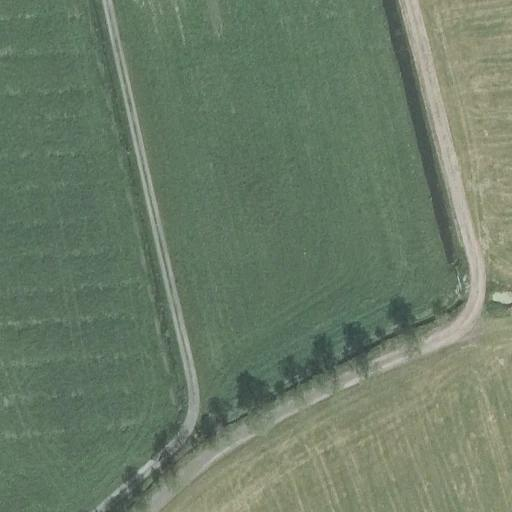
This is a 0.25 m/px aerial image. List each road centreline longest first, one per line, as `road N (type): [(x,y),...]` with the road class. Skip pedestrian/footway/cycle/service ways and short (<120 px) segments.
road 1 (track): [(145,511),(228,440),(468,319),(476,296),(473,258),(408,0)]
road 2 (track): [(108,511),(178,440),(191,415),(191,391),(106,0)]
